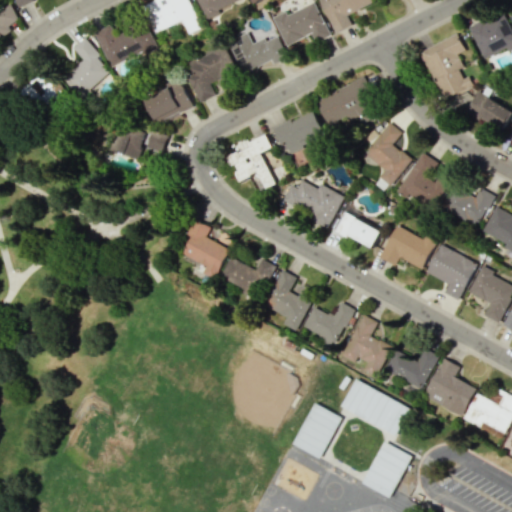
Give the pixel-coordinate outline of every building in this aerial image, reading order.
[(201,28),(189,0),(152,0),(144,4),(156,32),(183,20),(189,33),(201,28)] [(244,0),(197,0),(205,17),(244,0)] [(285,45),(311,34),(315,42),(330,35),(315,2),(286,14),(285,11),(273,17),(285,45)] [(19,17),(9,4),(0,11),(0,39),(12,29),(9,24),(19,17)] [(511,28),(506,12),(470,25),(482,58),(508,48),(509,51),(511,49),(511,28)] [(95,32),(111,66),(142,52),(144,57),(159,49),(146,21),(113,37),(107,26),(95,32)] [(242,73),(272,61),(273,63),(287,57),(278,34),(253,44),(248,33),(229,41),(242,73)] [(474,86),(469,75),(466,77),(456,53),(465,50),(458,34),(421,50),(442,99),(474,86)] [(84,38),(74,48),(84,58),(63,77),(82,97),(112,70),(84,38)] [(51,105),(65,93),(46,69),(22,89),(27,94),(27,95),(30,99),(39,91),(51,105)] [(193,105),(179,77),(165,84),(167,88),(145,98),(157,123),(193,105)] [(380,114),(363,77),(316,99),(328,125),(347,116),(349,120),(362,114),(365,121),(380,114)] [(511,113),(511,107),(476,92),(468,113),(506,128),(511,113)] [(276,127),(287,152),(327,134),(316,109),(276,127)] [(112,150),(139,159),(144,145),(163,151),(168,136),(122,120),(112,150)] [(412,158),(393,144),(402,131),(389,121),(365,154),(385,169),(380,176),(392,185),(412,158)] [(276,183),(261,152),(272,147),(266,133),(248,142),(250,146),(227,156),(231,166),(233,165),(240,181),(258,172),(266,189),(276,183)] [(440,162),(423,151),(399,188),(433,210),(451,181),(435,170),(440,162)] [(328,228),(345,195),(321,183),(318,188),(302,179),(298,188),(291,184),(284,199),(314,215),(312,219),(328,228)] [(494,194),(477,186),(473,193),(454,183),(442,209),(478,227),(494,194)] [(483,231),(507,243),(505,247),(511,250),(511,213),(496,205),(483,231)] [(373,248),(382,230),(346,211),(337,229),(373,248)] [(215,279),(231,246),(221,241),(220,243),(206,236),(211,227),(194,219),(186,234),(191,236),(183,254),(206,265),(203,273),(215,279)] [(423,269),(438,238),(427,232),(424,238),(397,224),(381,256),(396,264),(400,257),(423,269)] [(478,261),(440,244),(427,273),(449,283),(445,291),(460,299),(478,261)] [(274,264),(261,258),(256,269),(230,257),(220,278),(259,296),(274,264)] [(500,322),(511,296),(511,283),(493,275),(495,271),(482,264),(469,292),(490,302),(484,315),(500,322)] [(287,316),(283,324),(297,330),(311,301),(290,291),(297,276),(282,269),(264,305),(287,316)] [(313,306),(303,328),(337,343),(353,308),(340,302),(334,315),(313,306)] [(343,356),(356,362),(358,357),(367,361),(364,368),(379,374),(391,344),(371,336),(375,326),(358,319),(343,356)] [(422,388),(439,356),(425,349),(419,361),(395,349),(385,369),(422,388)] [(463,415),(476,387),(455,377),(461,366),(443,357),(424,396),(463,415)] [(341,407),(397,435),(411,407),(355,379),(341,407)] [(477,392),(464,418),(480,426),(482,422),(505,433),(511,417),(511,394),(500,389),(494,400),(477,392)] [(293,444),(321,458),(343,417),(315,402),(293,444)] [(412,455),(384,441),(363,483),(391,497),(412,455)]
